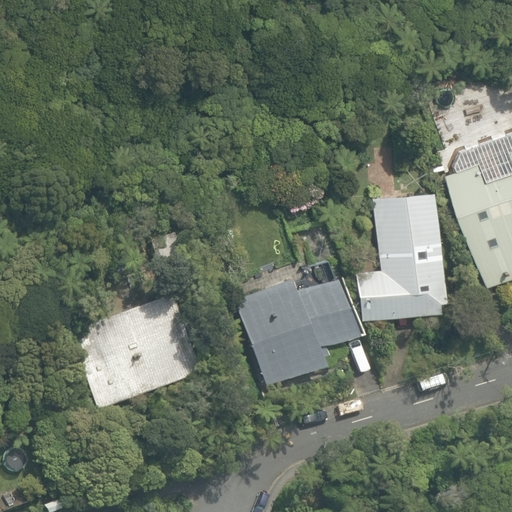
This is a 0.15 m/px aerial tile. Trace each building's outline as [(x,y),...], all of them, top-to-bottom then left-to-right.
[(440,173),(481,285),(511,273),(511,131),(457,150),(450,164),(452,169),(440,173)] [(353,270),(357,317),(435,309),(434,299),(441,299),(430,190),(369,196),(376,267),(353,270)] [(149,240),(157,266),(176,260),(168,234),(149,240)] [(231,297),(262,381),(320,360),(316,351),(322,349),(319,340),(351,328),(331,274),(293,288),(289,275),(231,297)] [(67,331),(92,410),(194,376),(184,344),(190,342),(183,324),(178,326),(169,297),(67,331)] [(146,511),(138,496),(108,511),(146,511)] [(41,511),(57,511),(55,502),(39,506),(41,511)]
